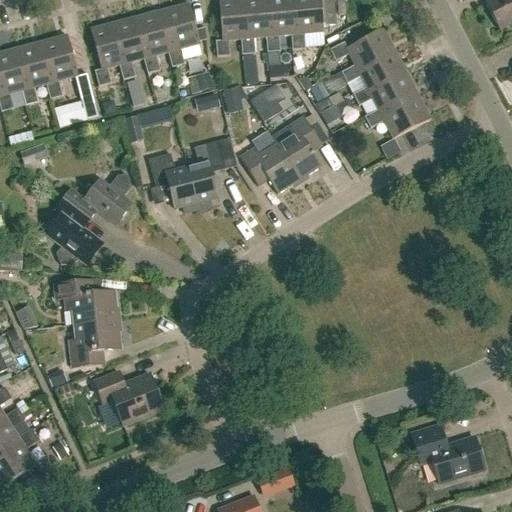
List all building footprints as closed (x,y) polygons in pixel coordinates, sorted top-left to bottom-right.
[(229,42),(242,41),(248,40),(244,0),(229,0),(219,1),(222,42),(215,43),(217,58),(230,57),(229,42)] [(242,41),(243,56),(255,55),(254,40),(266,39),(273,38),(269,0),(244,0),(248,40),(242,41)] [(299,36),(295,0),(269,0),(273,38),(266,39),(267,52),(267,54),(280,53),(279,38),(291,37),(299,36)] [(295,0),(299,36),(291,37),(292,52),(295,78),(304,77),(303,70),(309,70),(308,53),(302,53),(302,51),(305,51),(304,38),(324,36),(324,30),(336,29),(334,3),(322,4),(321,0),(295,0)] [(511,0),(491,0),(484,4),(499,32),(511,25),(511,0)] [(175,53),(168,55),(172,70),(185,66),(183,62),(200,57),(197,47),(200,46),(189,6),(164,12),(175,53)] [(175,53),(164,12),(140,19),(150,59),(144,61),(147,76),(160,73),(156,58),(168,55),(175,53)] [(150,59),(140,19),(115,25),(126,66),(119,67),(123,82),(136,79),(132,64),(144,61),(150,59)] [(107,70),(119,67),(126,66),(115,25),(91,31),(101,71),(94,73),(99,88),(111,85),(107,70)] [(357,73),(395,54),(383,31),(347,50),(344,44),(330,51),(336,63),(337,62),(342,72),(353,66),(357,73)] [(53,85),(46,87),(50,101),(63,98),(59,83),(78,78),(67,37),(42,44),(53,85)] [(53,85),(42,44),(18,50),(28,92),(22,93),(25,107),(38,104),(35,90),(46,87),(53,85)] [(28,92),(18,50),(0,54),(0,84),(3,98),(0,98),(0,109),(1,114),(14,110),(10,96),(22,93),(28,92)] [(369,96),(406,77),(395,54),(357,73),(353,66),(342,72),(340,73),(347,85),(360,78),(366,89),(369,96)] [(256,57),(244,58),(247,85),(258,84),(256,57)] [(381,119),(418,99),(406,77),(369,96),(366,89),(353,96),(359,108),(372,101),(377,112),(381,119)] [(142,81),(128,84),(134,110),(147,107),(142,81)] [(218,95),(207,98),(210,111),(221,108),(218,95)] [(381,119),(377,112),(364,119),(370,130),(383,124),(393,141),(430,122),(418,99),(381,119)] [(293,137),(276,148),(299,183),(320,169),(311,155),(321,148),(303,120),(288,129),(293,137)] [(196,205),(201,212),(211,209),(210,202),(218,200),(212,175),(223,173),(216,145),(194,150),(199,169),(187,172),(196,205)] [(299,183),(276,148),(259,158),(254,150),(239,160),(257,189),(268,183),(277,197),(299,183)] [(196,205),(187,172),(172,175),(168,157),(148,162),(155,190),(167,187),(173,211),(181,209),(183,216),(201,212),(196,205)] [(242,197),(240,174),(222,175),(224,198),(242,197)] [(61,203),(88,223),(95,213),(116,229),(131,209),(120,201),(129,190),(125,177),(116,179),(107,191),(98,184),(84,203),(70,192),(61,203)] [(88,223),(61,203),(54,212),(59,216),(44,235),(62,248),(55,257),(60,267),(71,268),(78,260),(86,267),(101,247),(81,232),(88,223)] [(6,223),(0,223),(0,242),(8,242),(6,223)] [(72,313),(74,328),(115,323),(111,295),(95,297),(93,284),(68,287),(67,281),(51,283),(53,302),(64,301),(66,314),(72,313)] [(29,334),(41,328),(31,309),(19,315),(29,334)] [(115,323),(74,328),(76,343),(69,344),(72,370),(103,367),(102,354),(118,352),(115,323)] [(123,387),(118,374),(93,384),(102,406),(112,402),(122,429),(164,413),(149,376),(123,387)] [(0,430),(9,425),(5,419),(0,410),(0,409),(12,402),(4,390),(0,392),(0,430)] [(0,430),(0,460),(22,447),(19,441),(13,431),(25,423),(18,412),(5,419),(9,425),(0,430)] [(446,448),(439,428),(411,437),(420,466),(431,463),(439,486),(484,472),(474,440),(446,448)] [(22,447),(0,460),(0,490),(0,491),(36,468),(25,452),(38,443),(31,433),(19,441),(22,447)] [(293,488),(286,469),(254,480),(262,500),(293,488)] [(257,511),(253,498),(225,509),(225,511),(257,511)]
